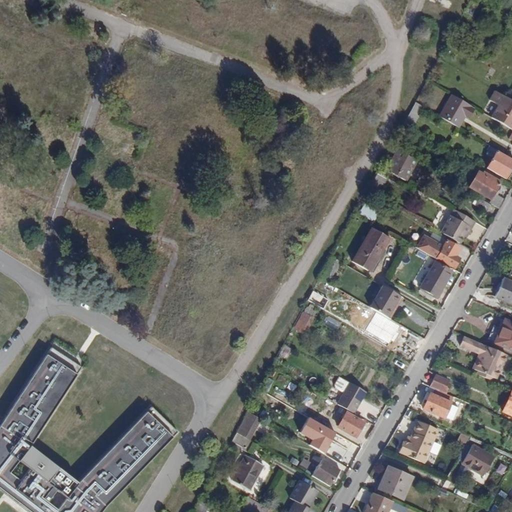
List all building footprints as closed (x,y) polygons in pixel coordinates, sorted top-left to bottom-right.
[(473,31),(468,28),(462,38),(467,40),(473,31)] [(511,128),(511,100),(495,90),(490,99),(499,105),(492,117),(511,128)] [(452,94),(439,116),(458,127),(464,116),(468,118),(473,109),(470,107),(471,105),(452,94)] [(422,106),(415,102),(403,124),(410,128),(422,106)] [(385,170),(405,181),(416,160),(397,149),(385,170)] [(511,161),(496,152),(487,167),(504,177),(511,164),(511,161)] [(368,190),(376,195),(387,177),(386,176),(378,172),(368,190)] [(478,172),(469,186),(490,199),(489,202),(499,208),(505,198),(497,194),(499,191),(497,190),(499,185),(498,185),(499,182),(482,172),(481,174),(478,172)] [(485,210),(489,204),(479,199),(476,204),(485,210)] [(366,204),(360,214),(375,222),(380,212),(366,204)] [(454,209),(440,232),(459,243),(464,235),(466,236),(475,221),(454,209)] [(352,261),(366,269),(374,257),(377,258),(388,238),(371,228),(352,261)] [(458,248),(446,241),(443,246),(440,245),(435,252),(432,250),(433,248),(424,243),(421,248),(454,266),(459,258),(455,255),(458,248)] [(340,261),(331,256),(319,278),(327,283),(338,264),(340,261)] [(366,269),(372,273),(380,260),(377,258),(374,257),(366,269)] [(351,272),(353,268),(340,261),(338,264),(351,272)] [(420,287),(436,297),(451,271),(435,262),(420,287)] [(503,305),(505,302),(511,304),(511,281),(505,278),(496,297),(501,300),(499,304),(503,305)] [(330,292),(333,287),(322,282),(320,286),(330,292)] [(399,295),(383,286),(370,307),(386,316),(399,295)] [(309,300),(317,304),(321,295),(314,292),(309,300)] [(386,316),(390,319),(403,297),(399,295),(386,316)] [(312,316),(316,309),(307,304),(303,311),(312,316)] [(298,319),(302,321),(297,330),(306,335),(316,318),(312,316),(303,311),(298,319)] [(340,329),(341,320),(327,317),(325,326),(340,329)] [(494,343),(511,350),(511,322),(505,319),(501,328),(495,341),(494,343)] [(501,328),(493,324),(487,338),(495,341),(501,328)] [(470,339),(464,336),(459,347),(466,350),(470,339)] [(466,350),(478,355),(483,344),(470,339),(466,350)] [(289,353),(291,348),(284,344),(281,348),(289,353)] [(495,379),(506,355),(483,344),(478,355),(481,356),(475,370),(477,371),(491,377),(495,379)] [(0,490),(28,511),(101,511),(102,511),(178,433),(152,410),(81,483),(33,448),(84,367),(52,349),(0,428),(0,490)] [(481,356),(478,355),(472,368),(475,370),(481,356)] [(477,371),(476,374),(489,379),(491,377),(477,371)] [(435,375),(430,386),(446,393),(448,389),(446,389),(449,381),(435,375)] [(337,404),(353,413),(365,391),(350,382),(337,404)] [(511,389),(502,411),(511,415),(511,389)] [(444,418),(450,402),(430,393),(422,409),(444,418)] [(277,394),(274,401),(284,406),(287,399),(277,394)] [(322,403),(327,406),(330,400),(325,397),(322,403)] [(336,407),(329,420),(335,424),(339,418),(336,416),(339,410),(336,407)] [(236,432),(237,432),(248,439),(260,419),(247,411),(236,432)] [(354,435),(362,422),(345,413),(338,426),(354,435)] [(439,430),(419,420),(409,443),(404,440),(399,452),(424,463),(439,430)] [(253,442),(248,439),(237,432),(232,441),(248,450),(253,442)] [(335,433),(331,438),(341,444),(344,438),(335,433)] [(472,444),(461,464),(482,476),(494,456),(472,444)] [(232,479),(248,489),(262,465),(246,456),(232,479)] [(309,462),(303,458),(299,464),(306,468),(309,462)] [(330,486),(340,469),(322,458),(311,475),(330,486)] [(388,466),(377,489),(402,499),(413,477),(388,466)] [(305,511),(307,508),(317,491),(299,481),(290,497),(295,501),(288,511),(305,511)] [(496,493),(491,490),(487,496),(492,499),(495,494),(496,493)] [(387,511),(389,509),(396,511),(398,511),(401,506),(373,493),(363,511),(387,511)] [(249,509),(248,510),(251,511),(265,511),(268,508),(258,502),(248,497),(243,506),(249,509)] [(203,511),(208,506),(200,502),(194,511),(203,511)]
